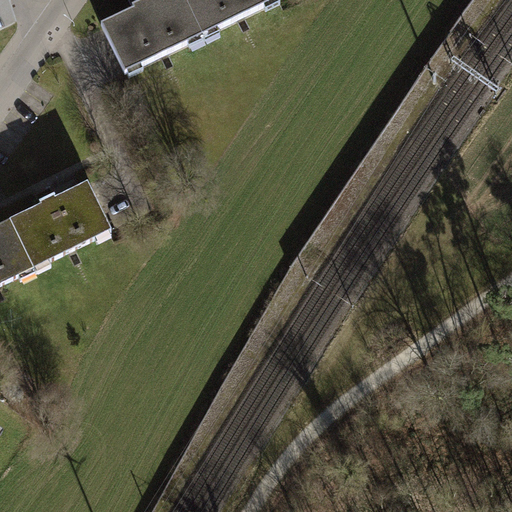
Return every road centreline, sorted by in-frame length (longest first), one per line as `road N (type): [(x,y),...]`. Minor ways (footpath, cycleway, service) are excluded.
road 1 (track): [(511,284),(289,434),(249,511)]
road 2 (residential): [(0,110),(78,0)]
